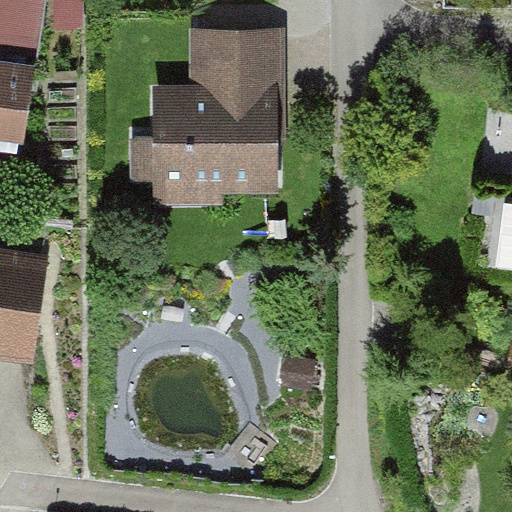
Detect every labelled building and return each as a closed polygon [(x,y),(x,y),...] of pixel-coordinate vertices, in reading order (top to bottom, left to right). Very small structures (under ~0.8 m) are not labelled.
[(0,0),(0,136),(24,140),(44,0),(0,0)] [(60,0),(60,27),(90,27),(90,0),(60,0)] [(154,79),(156,192),(285,191),(283,20),(189,21),(190,79),(154,79)] [(511,204),(506,203),(499,265),(511,266),(511,204)] [(43,264),(0,257),(0,344),(30,349),(43,264)]
